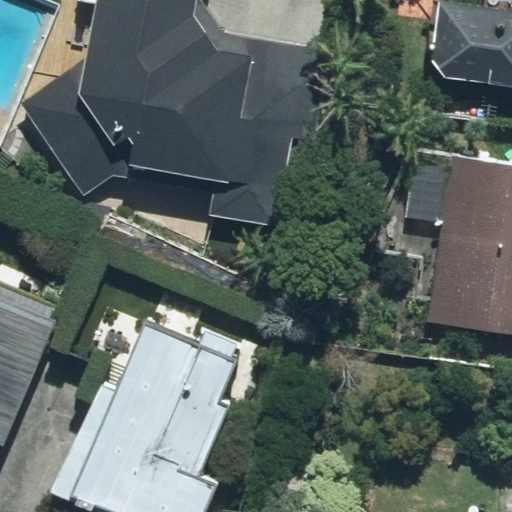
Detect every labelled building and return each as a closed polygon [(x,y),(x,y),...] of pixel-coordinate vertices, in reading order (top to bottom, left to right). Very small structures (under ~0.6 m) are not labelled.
[(213,0),(109,0),(93,64),(59,55),(27,180),(291,247),(338,61),(207,28),(213,0)] [(511,0),(460,0),(455,64),(511,68),(511,0)] [(511,152),(453,148),(441,315),(511,320),(511,152)] [(0,257),(0,458),(73,288),(0,257)] [(208,448),(276,332),(192,283),(83,469),(157,511),(226,511),(250,472),(208,448)]
